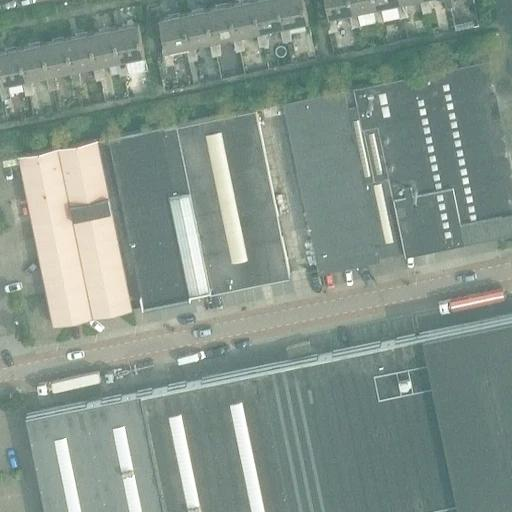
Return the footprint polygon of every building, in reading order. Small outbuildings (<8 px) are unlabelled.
[(253,0),(236,0),(230,2),(236,33),(232,34),(236,50),(245,48),(241,32),(256,29),(260,28),(253,0)] [(278,0),(253,0),(260,28),(256,29),(259,45),(268,43),(265,27),(279,24),(284,23),(278,0)] [(304,0),(278,0),(284,23),(279,24),(282,40),(291,38),(288,22),(308,18),(304,0)] [(333,12),(348,9),(353,8),(351,0),(325,0),(328,13),(325,14),(328,30),(337,28),(333,12)] [(357,7),(372,4),(376,3),(375,0),(351,0),(353,8),(348,9),(352,25),(360,23),(357,7)] [(375,0),(376,3),(372,4),(375,20),(384,18),(383,15),(398,12),(395,0),(375,0)] [(395,0),(398,12),(399,15),(408,13),(404,0),(395,0)] [(420,0),(423,10),(431,8),(429,0),(420,0)] [(230,2),(206,7),(213,38),(209,39),(212,55),(221,53),(218,37),(232,34),(236,33),(230,2)] [(206,7),(183,11),(190,43),(185,44),(188,59),(189,60),(198,58),(194,42),(209,39),(213,38),(206,7)] [(190,43),(183,11),(159,17),(166,48),(162,49),(165,65),(174,63),(174,62),(188,59),(185,44),(190,43)] [(137,21),(113,26),(120,58),(116,58),(120,75),(128,73),(125,57),(144,52),(137,21)] [(472,21),(454,25),(455,30),(473,26),(472,21)] [(113,26),(90,31),(97,63),(93,63),(96,80),(105,78),(101,62),(116,58),(120,58),(113,26)] [(90,31),(66,36),(73,68),(69,68),(73,85),(81,83),(78,67),(93,63),(97,63),(90,31)] [(54,72),(69,68),(73,68),(66,36),(42,41),(49,73),(46,73),(49,90),(58,88),(54,72)] [(31,77),(46,73),(49,73),(42,41),(20,46),(27,78),(22,78),(26,95),(34,93),(31,77)] [(8,82),(22,78),(27,78),(20,46),(0,50),(0,68),(3,82),(0,82),(0,87),(3,100),(11,98),(8,82)] [(511,167),(489,58),(355,86),(374,175),(389,172),(405,250),(511,228),(511,167)] [(193,63),(182,65),(186,85),(197,82),(193,63)] [(362,177),(374,175),(355,86),(285,101),(320,268),(378,256),(362,177)] [(177,124),(211,287),(211,291),(290,274),(271,183),(273,182),(257,108),(177,124)] [(190,292),(211,287),(177,124),(164,127),(164,126),(109,137),(144,305),(191,295),(190,292)] [(54,324),(132,308),(97,140),(19,156),(54,324)] [(511,511),(511,314),(426,333),(27,415),(47,511),(511,511)]
